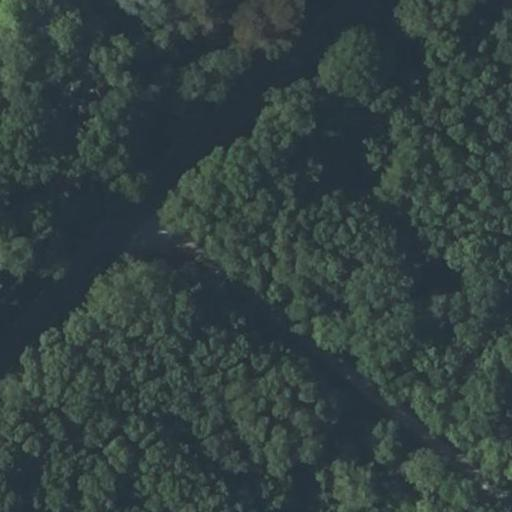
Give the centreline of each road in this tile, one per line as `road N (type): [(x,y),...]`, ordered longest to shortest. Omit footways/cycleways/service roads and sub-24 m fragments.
road 1 (tertiary): [(0,350),(209,128),(365,0)]
road 2 (track): [(133,201),(511,511)]
